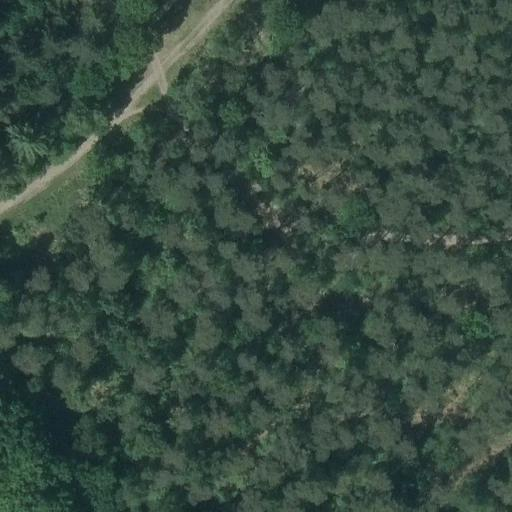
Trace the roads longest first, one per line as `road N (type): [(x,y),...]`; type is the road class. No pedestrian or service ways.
road 1 (unknown): [(166,77),(270,226),(335,253),(511,235)]
road 2 (track): [(0,213),(166,77)]
road 3 (track): [(0,385),(167,511)]
